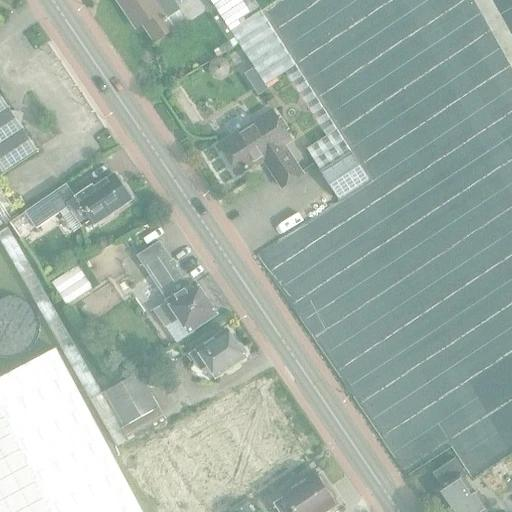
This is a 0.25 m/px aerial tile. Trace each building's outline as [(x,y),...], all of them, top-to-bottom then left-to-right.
[(167,18),(180,10),(173,0),(117,0),(136,29),(143,24),(155,42),(174,29),(167,18)] [(209,0),(231,31),(278,0),(209,0)] [(260,13),(231,31),(265,85),(295,65),(260,13)] [(235,38),(229,42),(232,47),(239,44),(235,38)] [(229,42),(218,48),(221,54),(232,47),(229,42)] [(217,57),(221,54),(218,48),(213,51),(217,57)] [(210,61),(208,70),(212,77),(220,79),(228,74),(230,66),(225,59),(217,57),(210,61)] [(0,176),(38,152),(0,95),(0,176)] [(281,187),(302,174),(283,146),(291,141),(271,110),(218,144),(238,175),(263,159),(281,187)] [(336,130),(306,149),(338,199),(371,179),(336,130)] [(73,195),(74,197),(72,199),(64,186),(22,214),(33,230),(57,214),(61,219),(70,213),(80,229),(91,222),(93,226),(99,222),(100,225),(111,217),(109,214),(131,199),(119,182),(117,183),(113,176),(91,191),(87,185),(73,195)] [(131,440),(165,421),(148,386),(157,381),(147,363),(137,368),(139,373),(100,394),(6,228),(0,232),(0,240),(116,447),(130,439),(131,440)] [(136,257),(167,302),(153,311),(165,328),(178,319),(188,333),(216,314),(204,296),(206,291),(202,285),(197,286),(195,283),(189,287),(175,266),(176,264),(173,259),(171,260),(158,242),(136,257)] [(79,265),(52,283),(66,305),(94,288),(79,265)] [(41,331),(41,330),(40,324),(39,319),(36,315),(33,311),(25,305),(21,304),(15,303),(9,303),(4,304),(0,305),(0,355),(1,356),(6,357),(11,358),(17,358),(23,357),(27,355),(32,351),(36,346),(39,341),(40,337),(41,331)] [(244,355),(246,350),(242,345),(237,345),(226,329),(189,355),(200,371),(206,366),(215,378),(245,357),(244,355)] [(0,511),(141,511),(55,349),(0,377),(0,511)] [(253,379),(119,456),(155,511),(234,511),(308,461),(253,379)] [(489,511),(490,511),(479,495),(475,497),(463,480),(467,478),(453,458),(432,473),(442,487),(434,492),(448,511),(489,511)] [(334,502),(338,499),(323,476),(319,478),(316,475),(283,496),(284,497),(273,505),(278,511),(323,511),(335,505),(334,502)]
